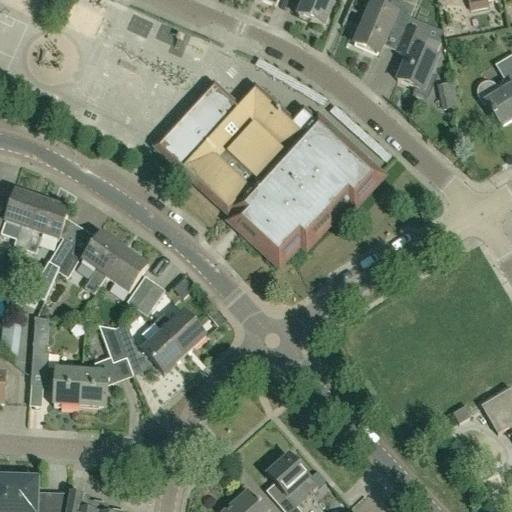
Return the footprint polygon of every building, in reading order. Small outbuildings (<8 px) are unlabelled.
[(254,0),(275,9),(278,0),(254,0)] [(323,29),(335,1),(342,4),(344,0),(306,0),(298,18),(323,29)] [(413,12),(418,0),(392,0),(386,15),(372,8),(355,48),(379,58),(383,49),(391,29),(404,34),(405,31),(409,22),(413,12)] [(467,0),(470,14),(488,10),(487,4),(503,1),(502,0),(467,0)] [(424,39),(405,31),(404,34),(395,54),(395,55),(407,60),(397,83),(423,94),(437,61),(434,60),(440,46),(424,39)] [(482,110),(485,108),(500,132),(511,124),(511,58),(495,69),(503,82),(497,90),(494,88),(492,86),(490,86),(486,85),(483,86),(481,88),(479,89),(477,91),(476,94),(476,97),(477,100),(482,110)] [(270,66),(259,61),(257,63),(254,68),(322,110),(327,102),(303,85),(283,73),(270,66)] [(454,90),(442,92),(446,114),(457,111),(454,90)] [(293,127),(255,92),(235,114),(212,93),(158,152),(228,216),(233,209),(238,214),(227,226),(231,230),(236,234),(240,238),(280,275),(301,252),(307,257),(349,211),(355,216),(387,181),(380,175),(317,116),(311,122),(303,115),(293,127)] [(394,160),(336,108),(330,115),(387,167),(394,160)] [(13,250),(25,254),(41,205),(15,197),(1,238),(16,243),(13,250)] [(35,258),(42,239),(58,245),(68,215),(41,205),(25,254),(35,258)] [(93,298),(123,255),(100,240),(82,266),(96,275),(84,292),(93,298)] [(57,275),(72,251),(63,245),(48,270),(46,270),(33,301),(44,306),(57,275)] [(72,251),(57,275),(68,282),(83,257),(72,251)] [(123,255),(93,298),(94,299),(105,282),(129,298),(146,271),(123,255)] [(136,315),(154,289),(144,282),(126,308),(136,315)] [(154,289),(136,315),(146,322),(164,296),(154,289)] [(183,318),(172,328),(162,318),(153,327),(162,337),(184,360),(205,342),(183,318)] [(78,411),(81,375),(45,373),(49,325),(35,322),(30,390),(55,392),(53,409),(78,411)] [(3,327),(1,352),(18,354),(20,328),(3,327)] [(126,363),(138,358),(127,329),(115,333),(126,363)] [(126,363),(115,333),(98,331),(113,368),(126,363)] [(163,379),(184,360),(162,337),(141,355),(163,379)] [(81,375),(78,411),(105,414),(108,377),(81,375)] [(511,398),(510,395),(481,411),(498,439),(511,430),(511,440),(511,441),(511,398)] [(467,410),(453,418),(459,428),(470,423),(471,417),(467,410)] [(273,488),(265,495),(279,511),(297,511),(310,499),(309,498),(316,492),(325,484),(316,475),(308,482),(288,461),(266,481),(273,488)] [(0,511),(44,511),(45,498),(37,498),(37,497),(37,495),(37,484),(8,483),(0,482),(0,511)] [(95,511),(80,509),(82,500),(69,498),(66,511),(95,511)] [(247,499),(230,511),(262,511),(258,506),(256,509),(247,499)]
